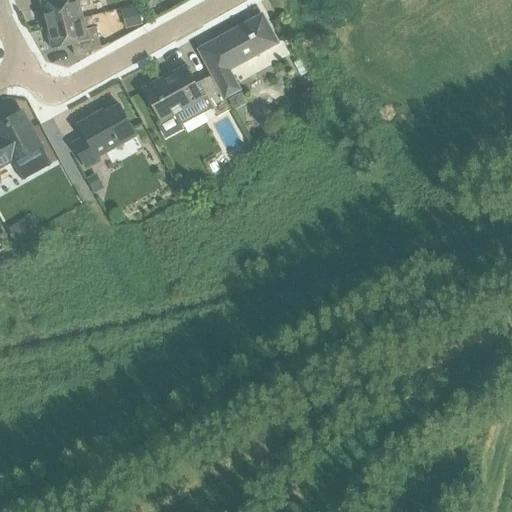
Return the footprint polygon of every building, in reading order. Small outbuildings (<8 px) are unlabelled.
[(61,0),(61,1),(42,6),(47,28),(84,19),(81,8),(91,5),(89,0),(61,0)] [(143,24),(138,6),(124,10),(128,28),(143,24)] [(229,70),(278,43),(263,15),(200,50),(226,97),(240,89),(229,70)] [(84,19),(47,28),(53,49),(72,44),(75,56),(102,49),(97,27),(86,30),(84,19)] [(300,58),(293,62),(301,76),(308,72),(307,69),(300,58)] [(187,67),(145,91),(161,121),(166,129),(171,131),(177,127),(179,122),(174,113),(206,96),(212,106),(213,108),(226,101),(211,73),(195,82),(187,67)] [(86,137),(74,144),(87,169),(101,161),(99,157),(137,135),(120,105),(96,118),(95,116),(79,124),(86,137)] [(23,180),(51,164),(23,112),(0,123),(0,167),(12,161),(23,180)] [(93,192),(103,187),(95,174),(86,179),(93,192)] [(26,233),(23,228),(19,223),(10,228),(13,233),(16,239),(26,233)]
